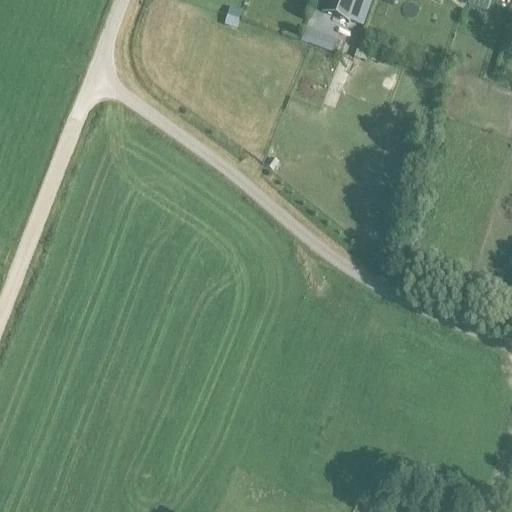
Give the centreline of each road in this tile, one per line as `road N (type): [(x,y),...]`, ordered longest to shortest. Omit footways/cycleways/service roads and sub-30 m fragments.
road 1 (unclassified): [(511,349),(351,273),(180,133),(94,86)]
road 2 (unclassified): [(94,86),(0,337)]
